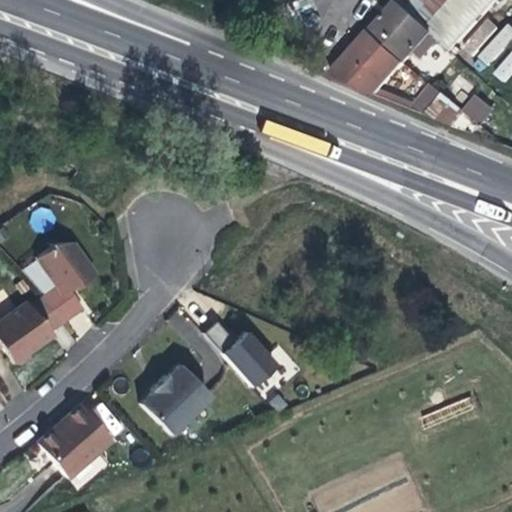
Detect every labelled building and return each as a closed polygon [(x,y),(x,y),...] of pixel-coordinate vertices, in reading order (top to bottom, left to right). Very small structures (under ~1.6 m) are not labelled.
[(399,0),(399,1),(427,27),(451,0),(399,0)] [(496,0),(451,0),(427,27),(437,36),(451,49),(496,0)] [(427,27),(399,1),(372,31),(405,61),(425,40),(429,44),(437,36),(427,27)] [(405,61),(372,31),(358,45),(331,76),(376,93),(405,61)] [(455,81),(426,114),(465,129),(486,105),(455,81)] [(238,238),(226,251),(238,262),(252,247),(256,251),(263,244),(278,257),(273,263),(283,270),(287,265),(289,266),(316,237),(274,198),(258,217),(247,228),(238,238)] [(65,284),(63,281),(68,278),(70,281),(83,272),(91,267),(68,235),(42,236),(44,242),(30,251),(52,281),(38,290),(38,291),(55,317),(76,301),(65,284)] [(212,291),(238,262),(226,251),(200,280),(212,291)] [(0,347),(8,359),(16,359),(26,352),(28,344),(50,329),(47,323),(55,317),(38,291),(24,302),(22,299),(0,315),(0,347)] [(202,336),(222,353),(234,339),(215,322),(202,336)] [(248,330),(222,352),(258,394),(293,364),(277,345),(268,353),(248,330)] [(148,389),(136,402),(168,433),(206,394),(175,362),(162,375),(160,373),(147,387),(148,389)] [(50,427),(33,441),(63,476),(108,439),(78,403),(71,409),(60,418),(63,421),(53,430),(50,427)] [(53,430),(63,421),(60,418),(50,427),(53,430)]
